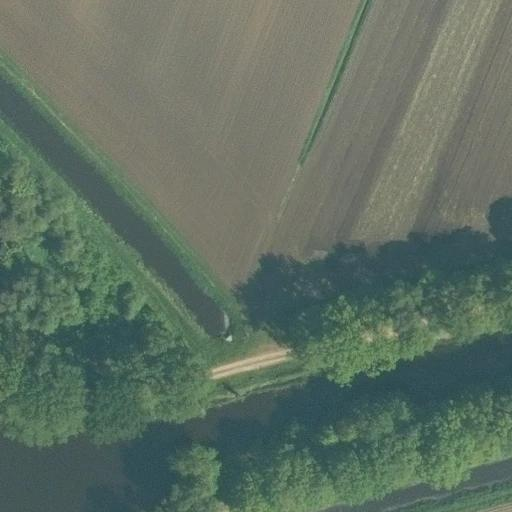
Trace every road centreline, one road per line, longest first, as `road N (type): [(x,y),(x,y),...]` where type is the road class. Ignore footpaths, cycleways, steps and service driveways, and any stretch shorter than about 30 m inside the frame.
road 1 (track): [(240,363),(511,303)]
road 2 (track): [(0,377),(95,398),(170,387),(240,363)]
road 3 (track): [(326,484),(511,435)]
road 4 (track): [(326,484),(201,511)]
